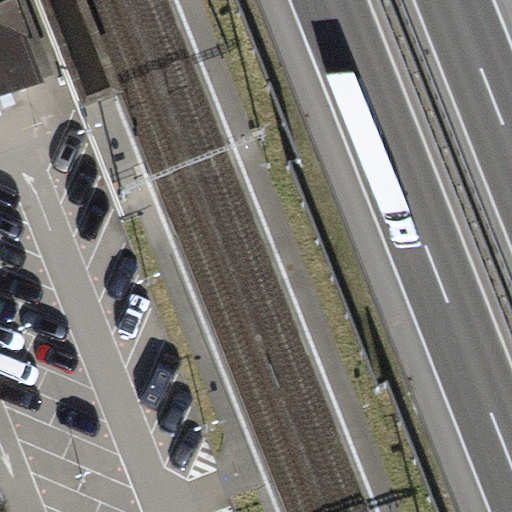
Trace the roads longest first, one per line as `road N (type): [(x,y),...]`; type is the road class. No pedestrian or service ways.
road 1 (motorway): [(327,0),(511,469)]
road 2 (motorway): [(511,141),(456,0)]
